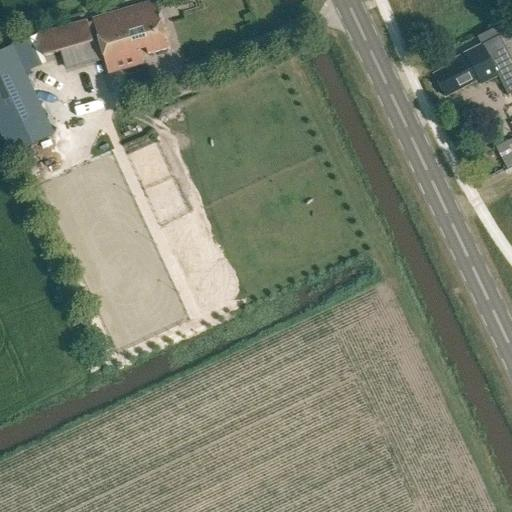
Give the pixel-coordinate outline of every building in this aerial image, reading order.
[(153,0),(91,18),(98,42),(161,24),(154,0),(153,0)] [(85,19),(35,33),(41,55),(91,41),(85,19)] [(98,42),(106,73),(142,63),(140,55),(168,47),(161,24),(98,42)] [(434,77),(445,99),(478,82),(480,86),(497,78),(507,97),(511,94),(511,62),(499,38),(447,65),(448,69),(434,77)] [(0,47),(0,139),(7,154),(52,133),(10,43),(0,47)] [(511,142),(496,151),(504,168),(511,164),(511,121),(506,125),(511,135),(511,142)]
